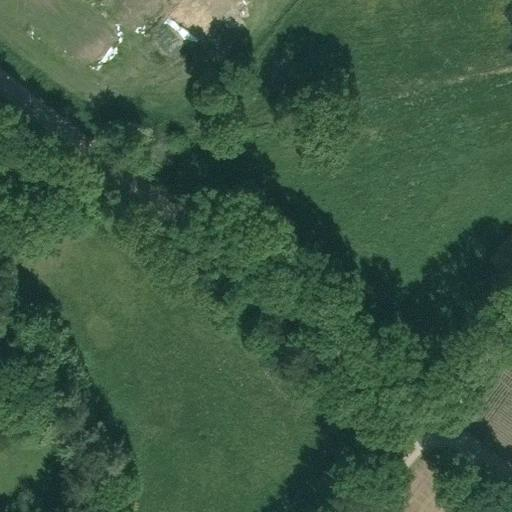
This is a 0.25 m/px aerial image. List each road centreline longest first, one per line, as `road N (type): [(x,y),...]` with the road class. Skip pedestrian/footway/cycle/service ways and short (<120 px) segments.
road 1 (residential): [(123,181),(253,266),(430,422)]
road 2 (residential): [(0,78),(123,181)]
road 3 (residential): [(0,176),(123,181)]
